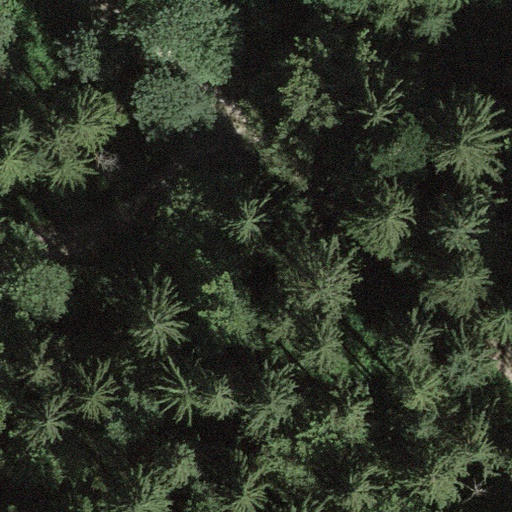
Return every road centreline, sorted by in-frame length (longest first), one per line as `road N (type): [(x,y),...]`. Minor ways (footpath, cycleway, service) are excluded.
road 1 (track): [(99,0),(229,120),(198,159),(111,233),(26,255),(0,250)]
road 2 (track): [(229,120),(416,263),(511,369)]
road 3 (track): [(229,120),(229,36),(214,0)]
